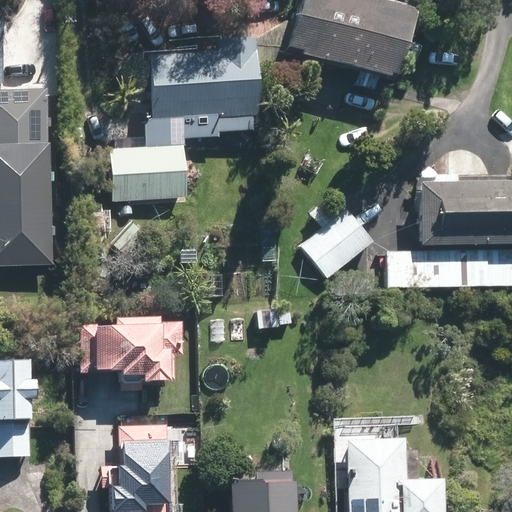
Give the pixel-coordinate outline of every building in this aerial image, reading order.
[(407,0),(293,0),(284,39),(391,66),(407,0)] [(434,32),(425,24),(415,34),(424,42),(434,32)] [(213,43),(146,47),(151,134),(221,130),(221,125),(256,122),(250,29),(212,31),(213,43)] [(50,140),(46,140),(46,86),(0,86),(0,264),(50,264),(50,140)] [(511,236),(511,172),(410,175),(411,238),(511,236)] [(371,236),(346,202),(299,238),(324,271),(371,236)] [(508,241),(384,244),(385,281),(509,278),(508,241)] [(218,295),(217,273),(191,274),(192,296),(218,295)] [(283,306),(246,308),(247,327),(269,326),(269,322),(284,322),(283,306)] [(148,320),(148,314),(104,315),(105,322),(70,322),(71,371),(111,370),(112,388),(131,387),(131,378),(163,377),(162,353),(170,352),(169,320),(148,320)] [(34,413),(32,354),(0,355),(0,453),(30,453),(28,413),(34,413)] [(171,458),(164,458),(163,421),(115,423),(116,462),(101,462),(102,487),(109,487),(110,511),(166,511),(166,500),(172,500),(171,458)] [(399,434),(343,436),(345,511),(433,511),(432,474),(400,475),(399,434)]
